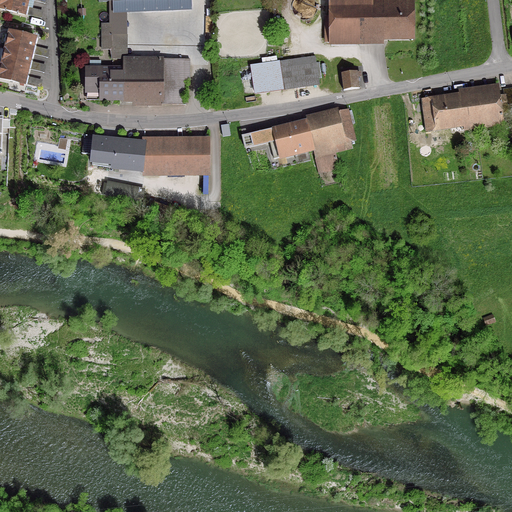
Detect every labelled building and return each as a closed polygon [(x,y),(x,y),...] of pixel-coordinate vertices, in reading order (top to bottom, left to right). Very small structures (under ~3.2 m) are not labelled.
[(0,0),(0,9),(23,15),(26,0),(0,0)] [(324,22),(324,42),(330,42),(330,37),(410,36),(410,41),(412,41),(411,0),(399,0),(400,6),(381,6),(381,8),(371,8),(370,0),(328,0),(329,22),(324,22)] [(100,68),(89,68),(89,101),(100,101),(100,97),(132,97),(132,105),(183,105),(183,80),(188,80),(188,59),(124,59),(124,35),(204,36),(205,4),(111,3),(111,26),(102,26),(102,34),(110,34),(111,59),(123,59),(123,72),(100,72),(100,68)] [(8,32),(5,47),(30,54),(34,38),(8,32)] [(5,47),(1,63),(27,69),(30,54),(5,47)] [(317,84),(315,64),(277,70),(276,62),(250,66),(254,93),(317,84)] [(0,78),(23,84),(27,69),(1,63),(0,67),(0,78)] [(356,72),(340,74),(342,91),(358,89),(356,72)] [(497,93),(470,97),(474,121),(500,118),(501,121),(502,121),(501,114),(506,113),(504,96),(499,97),(498,88),(496,89),(497,93)] [(422,100),(426,130),(427,130),(427,128),(462,123),(463,131),(475,129),(474,121),(470,97),(424,103),(423,100),(422,100)] [(334,112),(335,115),(266,132),(272,159),(312,149),(318,173),(337,169),(332,146),(337,144),(339,151),(349,149),(348,142),(353,141),(346,110),(336,113),(335,112),(334,112)] [(220,126),(222,137),(229,136),(227,125),(220,126)] [(146,141),(94,136),(92,162),(144,167),(146,141)] [(207,173),(207,142),(146,141),(144,167),(144,174),(207,173)] [(491,316),(483,319),(486,324),(493,322),(491,316)]
